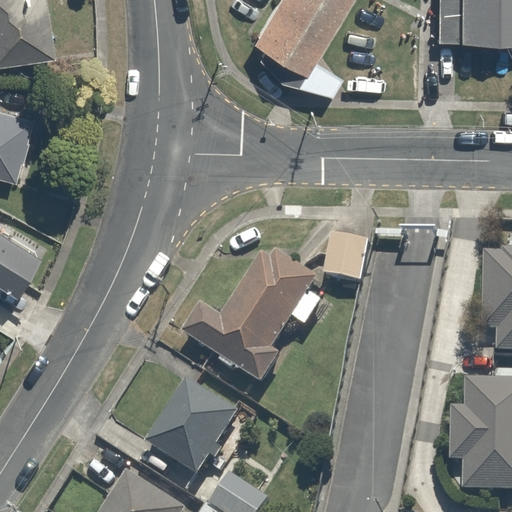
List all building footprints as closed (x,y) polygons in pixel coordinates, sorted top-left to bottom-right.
[(42,0),(0,0),(0,57),(49,51),(42,0)] [(342,0),(267,0),(244,38),(272,56),(264,70),(274,81),(320,91),(332,74),(308,57),(342,0)] [(511,36),(511,0),(430,0),(431,35),(511,36)] [(0,171),(16,176),(33,114),(0,105),(0,171)] [(367,237),(330,232),(324,272),(361,277),(367,237)] [(511,247),(483,246),(479,327),(494,328),(493,346),(511,346),(511,247)] [(314,276),(261,247),(226,311),(202,297),(182,333),(206,346),(259,376),(314,276)] [(458,484),(511,487),(511,375),(450,372),(445,459),(460,460),(458,484)] [(238,412),(186,378),(145,441),(197,475),(238,412)] [(123,467),(95,511),(186,511),(189,507),(123,467)] [(232,470),(203,511),(260,511),(271,496),(232,470)]
